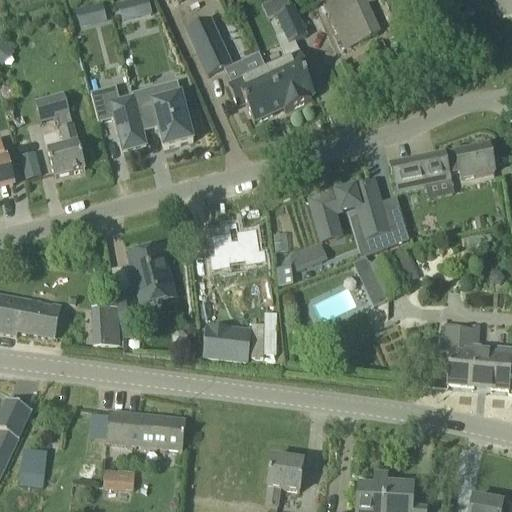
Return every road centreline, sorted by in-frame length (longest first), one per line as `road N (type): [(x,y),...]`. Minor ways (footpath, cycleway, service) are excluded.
road 1 (unclassified): [(0,243),(472,104),(511,105)]
road 2 (secondary): [(511,440),(0,364)]
